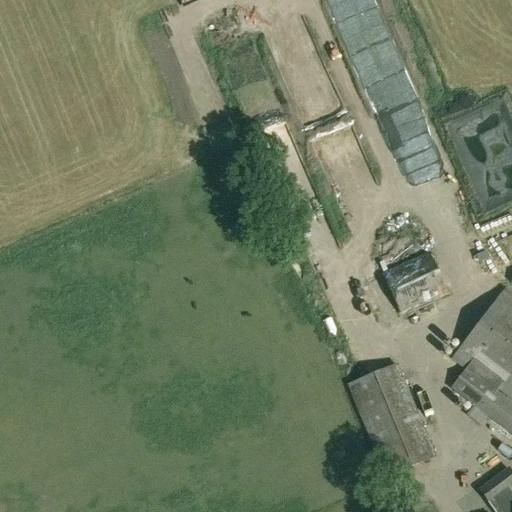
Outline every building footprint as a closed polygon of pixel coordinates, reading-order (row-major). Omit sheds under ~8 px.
[(243,94),(274,86),(270,70),(239,77),(243,94)] [(339,99),(327,105),(336,125),(348,119),(339,99)] [(511,258),(490,254),(485,278),(503,282),(505,272),(511,273),(511,267),(511,258)] [(442,299),(448,296),(430,256),(383,276),(400,314),(441,297),(442,299)] [(511,298),(504,292),(455,356),(505,394),(502,397),(467,370),(452,389),(475,407),(468,416),(480,425),(487,416),(511,434),(511,298)] [(386,479),(407,470),(434,459),(397,366),(348,386),(386,479)] [(511,511),(511,491),(510,489),(511,488),(511,472),(510,470),(481,491),(490,504),(495,500),(503,511),(511,511)]
